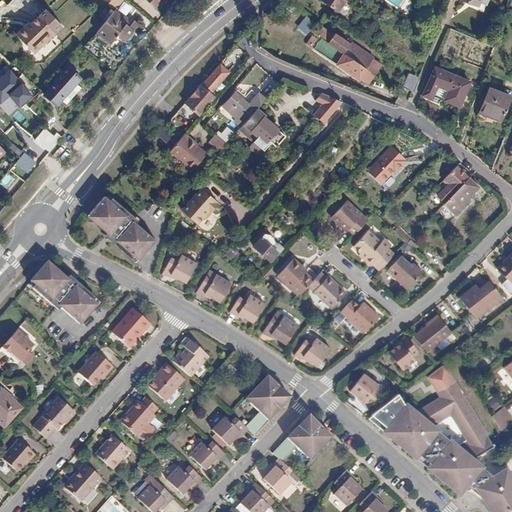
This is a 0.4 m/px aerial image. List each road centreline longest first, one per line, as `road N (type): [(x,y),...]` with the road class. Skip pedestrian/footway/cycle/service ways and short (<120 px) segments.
road 1 (residential): [(245,41),(275,65),(429,130),(511,193)]
road 2 (residential): [(8,511),(182,310)]
road 3 (tertiary): [(227,12),(140,96),(64,195)]
road 4 (residential): [(314,393),(453,511)]
road 5 (residential): [(314,393),(200,511)]
road 6 (residential): [(182,310),(314,393)]
road 7 (residential): [(53,238),(182,310)]
road 8 (residential): [(511,217),(407,318)]
